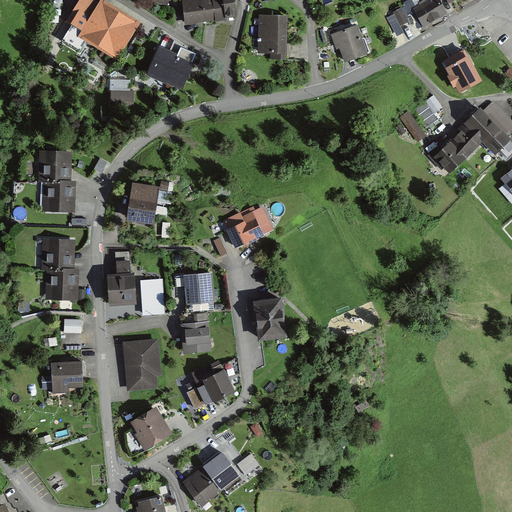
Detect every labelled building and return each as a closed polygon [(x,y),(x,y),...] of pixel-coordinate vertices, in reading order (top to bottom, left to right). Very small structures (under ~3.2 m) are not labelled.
[(140,24),(104,2),(101,5),(93,0),(91,0),(84,2),(67,28),(121,59),(140,24)] [(204,0),(194,0),(184,2),(187,23),(207,20),(204,0)] [(204,0),(207,20),(216,19),(213,0),(204,0)] [(213,0),(216,19),(227,17),(224,0),(213,0)] [(224,0),(227,17),(236,15),(233,0),(224,0)] [(416,9),(411,0),(403,5),(409,16),(406,18),(408,22),(411,28),(421,22),(423,26),(446,14),(438,0),(432,0),(432,1),(431,0),(427,0),(424,2),(424,5),(416,9)] [(408,22),(401,9),(393,13),(400,26),(408,22)] [(286,17),(261,17),(260,52),(273,52),(273,59),(285,59),(286,17)] [(356,27),(336,34),(346,61),(366,54),(356,27)] [(196,64),(165,50),(153,75),(185,89),(196,64)] [(442,63),(454,86),(457,85),(460,91),(480,80),(464,51),(442,63)] [(136,101),(136,89),(131,89),(131,79),(112,78),(112,101),(136,101)] [(415,109),(429,127),(440,118),(426,101),(415,109)] [(472,117),(433,155),(453,174),(486,142),(498,154),(511,139),(511,138),(508,135),(511,131),(511,121),(494,104),(476,122),(472,117)] [(428,136),(411,111),(401,117),(418,142),(428,136)] [(73,153),(43,152),(42,183),(47,183),(46,211),(75,212),(76,180),(73,180),(73,153)] [(511,171),(503,179),(511,189),(511,171)] [(158,188),(133,185),(131,200),(134,200),(133,204),(130,204),(128,216),(131,217),(131,218),(141,220),(141,223),(145,224),(146,220),(152,221),(155,200),(171,203),(173,193),(158,191),(158,188)] [(241,214),(224,222),(227,228),(235,244),(236,247),(257,235),(272,230),(262,209),(243,218),(241,214)] [(78,242),(46,240),(44,272),(48,272),(47,299),(83,301),(84,292),(80,292),(81,271),(76,271),(78,242)] [(130,251),(117,252),(119,277),(111,278),(113,302),(133,300),(131,276),(132,276),(130,251)] [(211,273),(176,277),(177,287),(190,286),(192,314),(215,312),(211,273)] [(161,288),(144,289),(145,315),(162,314),(161,288)] [(281,299),(250,304),(251,315),(257,314),(261,339),(286,335),(281,299)] [(192,314),(186,315),(187,324),(183,325),(184,334),(187,334),(188,353),(211,351),(207,313),(192,314)] [(82,322),(65,321),(64,332),(81,332),(82,322)] [(162,341),(125,344),(129,392),(159,390),(158,379),(165,378),(162,341)] [(82,361),(51,363),(52,378),(43,378),(43,389),(84,387),(82,361)] [(215,365),(196,373),(210,405),(218,402),(218,404),(237,396),(225,367),(217,370),(215,365)] [(158,407),(132,421),(146,447),(172,433),(158,407)] [(206,467),(185,484),(201,505),(240,475),(223,453),(206,466),(206,467)] [(263,468),(255,456),(241,465),(250,477),(263,468)] [(18,511),(17,509),(14,510),(12,503),(10,504),(5,494),(0,495),(0,511),(18,511)] [(141,511),(139,511),(170,511),(167,498),(139,504),(141,511)]
